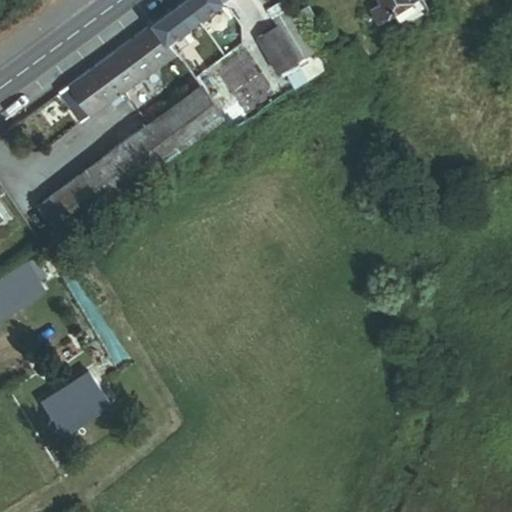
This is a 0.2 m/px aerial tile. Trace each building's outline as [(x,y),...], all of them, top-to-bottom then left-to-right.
[(217,0),(190,0),(60,96),(82,126),(112,103),(117,109),(126,103),(121,96),(176,56),(169,46),(222,7),(217,0)] [(330,68),(283,0),(269,10),(280,26),(258,41),(280,72),(300,59),(314,79),(330,68)] [(412,0),(379,0),(390,18),(380,24),(389,39),(404,30),(413,44),(451,21),(438,0),(427,0),(416,7),(412,0)] [(367,50),(342,65),(351,81),(377,65),(367,50)] [(202,89),(43,207),(64,235),(223,117),(202,89)] [(29,263),(0,281),(0,329),(51,297),(46,290),(52,286),(46,276),(39,279),(29,263)] [(98,364),(53,397),(75,427),(120,394),(98,364)]
